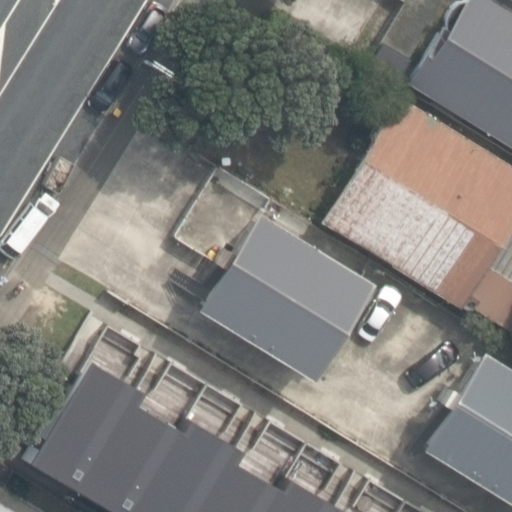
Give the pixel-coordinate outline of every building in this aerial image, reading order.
[(511,13),(492,0),(458,0),(405,79),(511,151),(511,13)] [(253,53),(308,86),(326,55),(272,23),(253,53)] [(462,302),(510,332),(511,328),(511,224),(511,225),(511,224),(511,167),(393,95),(318,220),(459,306),(462,302)] [(193,305),(308,377),(368,280),(253,208),(193,305)] [(372,285),(423,321),(435,305),(384,268),(372,285)] [(417,444),(511,503),(511,367),(479,346),(417,444)] [(313,511),(333,480),(203,399),(155,477),(173,488),(158,511),(313,511)] [(450,511),(434,501),(426,511),(450,511)]
